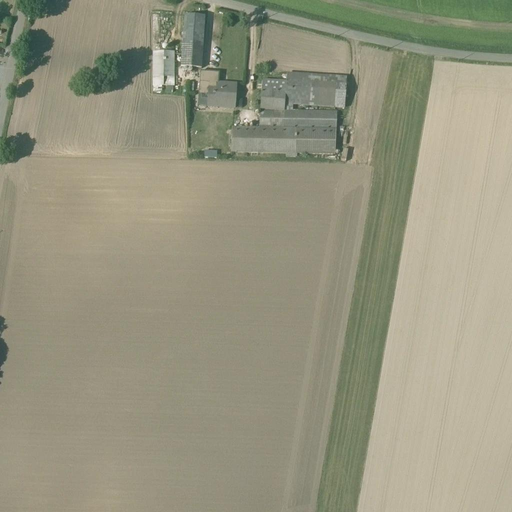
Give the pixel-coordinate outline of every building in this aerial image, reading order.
[(11,16),(15,0),(4,0),(1,13),(11,16)] [(200,71),(204,18),(183,17),(179,69),(193,70),(192,80),(199,80),(200,71)] [(173,53),(152,53),(152,87),(152,88),(152,94),(160,94),(161,88),(164,88),(165,94),(171,94),(171,88),(174,88),(173,53)] [(259,82),(258,129),(231,129),(230,155),(285,156),(285,159),(296,159),(296,157),(334,157),(336,114),(292,113),(292,107),(343,111),(345,78),(286,74),(285,83),(259,82)] [(215,85),(199,84),(198,96),(207,97),(206,109),(234,111),(236,85),(215,84),(215,85)]
